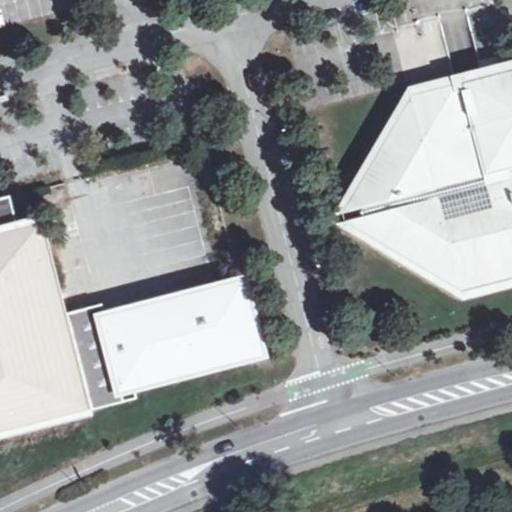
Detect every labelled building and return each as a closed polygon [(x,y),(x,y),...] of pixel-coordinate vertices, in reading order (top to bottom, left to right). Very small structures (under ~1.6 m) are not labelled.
[(511,69),(460,82),(462,90),(413,103),(404,105),(357,183),(364,207),(359,214),(367,218),(373,241),(462,295),(511,282),(511,69)] [(462,90),(460,82),(410,95),(413,103),(462,90)] [(364,207),(357,183),(340,213),(364,207)] [(0,429),(88,406),(39,219),(16,225),(7,193),(0,194),(0,429)] [(373,241),(367,218),(343,223),(373,241)] [(260,352),(241,281),(105,316),(101,301),(67,309),(92,407),(137,395),(134,383),(260,352)]
